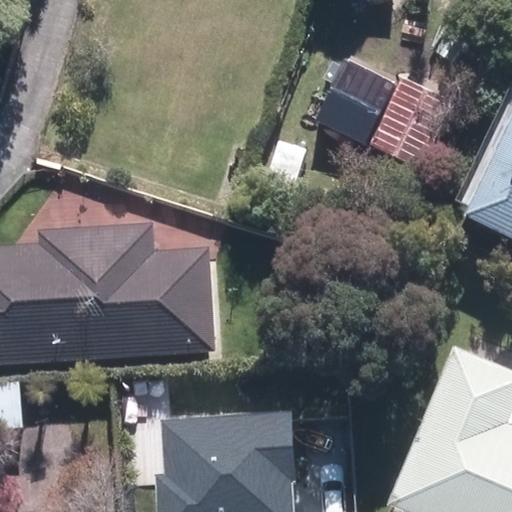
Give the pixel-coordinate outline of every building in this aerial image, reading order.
[(314,122),(365,146),(394,83),(343,60),(314,122)] [(370,148),(422,173),(455,107),(402,82),(370,148)] [(511,133),(467,225),(511,246),(511,133)] [(0,369),(218,357),(211,252),(155,255),(154,229),(39,236),(39,247),(0,250),(0,369)] [(511,511),(511,378),(458,356),(390,511),(511,511)] [(0,385),(0,434),(25,434),(22,385),(0,385)] [(155,474),(157,511),(290,511),(288,480),(293,480),(289,411),(163,418),(166,474),(155,474)]
